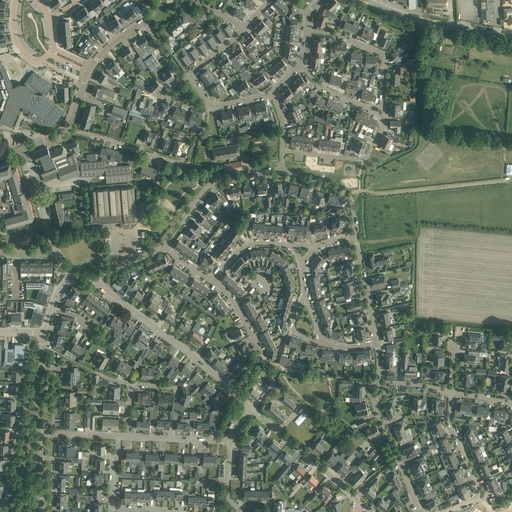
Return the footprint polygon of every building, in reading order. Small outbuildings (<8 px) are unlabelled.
[(61,0),(53,0),(49,3),(53,9),(59,4),(61,7),(66,3),(64,0),(62,1),(61,0)] [(94,0),(93,0),(89,3),(93,9),(91,10),(95,15),(97,13),(96,12),(101,9),(100,8),(94,0)] [(240,0),(241,0),(245,2),(243,5),(252,10),(255,3),(250,1),(249,0),(240,0)] [(282,2),(280,0),(276,0),(272,4),(276,8),(282,2)] [(336,8),(337,9),(341,5),(343,8),(346,5),(340,0),(339,0),(337,2),(335,0),(329,0),(329,1),(336,8)] [(480,0),(481,9),(482,19),(491,18),(490,8),(493,8),(492,0),(480,0)] [(130,4),(126,8),(133,18),(138,14),(133,8),(136,6),(132,1),(129,3),(130,4)] [(337,9),(336,8),(329,1),(325,5),(330,9),(327,12),(332,16),(338,10),(337,9)] [(286,6),(282,2),(276,8),(280,12),(286,6)] [(241,7),(234,4),(233,7),(236,9),(233,14),(242,19),(245,13),(240,10),(241,7)] [(290,9),(286,6),(280,12),(284,16),(290,9)] [(85,7),(80,11),(87,20),(92,17),(95,15),(91,10),(89,12),(85,7)] [(292,7),(290,9),(285,15),(289,18),(296,12),(292,7)] [(119,11),(118,12),(121,17),(124,15),(128,21),(130,20),(130,21),(133,19),(132,19),(133,18),(126,8),(120,12),(119,11)] [(78,17),(75,19),(80,26),(83,24),(81,22),(86,19),(87,20),(80,11),(75,14),(78,17)] [(335,17),(332,16),(327,12),(326,16),(319,13),(317,19),(326,22),(327,19),(331,20),(331,19),(334,20),(335,17)] [(116,18),(111,22),(118,30),(122,26),(117,20),(120,18),(116,13),(114,15),(116,18)] [(200,29),(203,23),(188,16),(187,18),(184,17),(183,17),(181,15),(177,18),(178,19),(167,28),(173,37),(181,31),(180,30),(188,24),(200,29)] [(61,24),(59,24),(60,27),(67,26),(71,26),(70,17),(63,17),(64,20),(61,21),(61,24)] [(325,27),(326,22),(317,19),(315,24),(322,26),(321,30),(328,31),(329,28),(325,27)] [(265,32),(269,28),(262,21),(258,25),(265,32)] [(355,33),(359,24),(354,22),(353,24),(345,21),(342,29),(350,32),(351,31),(355,33)] [(104,22),(102,24),(106,29),(108,27),(113,33),(118,30),(111,22),(107,25),(104,22)] [(234,33),(228,25),(223,29),(219,23),(215,25),(219,31),(223,37),(223,36),(226,35),(227,37),(234,33)] [(99,28),(94,32),(97,36),(96,36),(98,39),(99,39),(101,42),(102,41),(103,42),(106,39),(105,39),(106,38),(102,32),(105,30),(101,25),(98,27),(99,28)] [(265,32),(258,25),(254,29),(259,34),(257,36),(262,41),(265,39),(263,37),(263,36),(266,33),(265,32)] [(223,37),(219,31),(215,35),(210,29),(207,31),(211,37),(215,43),(215,42),(217,41),(219,43),(225,39),(223,36),(223,37)] [(374,33),(364,29),(360,37),(367,39),(368,39),(371,40),(374,33)] [(389,32),(382,29),(379,37),(382,39),(380,44),(387,48),(389,42),(390,43),(392,42),(393,41),(394,40),(394,38),(393,36),(388,34),(389,32)] [(201,35),(199,31),(188,39),(190,42),(201,35)] [(262,41),(258,37),(256,39),(251,34),(247,37),(254,44),(257,41),(260,43),(262,41)] [(216,45),(215,42),(215,43),(211,37),(206,41),(202,35),(198,37),(202,43),(206,49),(206,48),(208,47),(210,49),(216,45)] [(90,49),(96,42),(88,36),(83,42),(85,44),(82,47),(79,52),(80,53),(79,53),(83,55),(83,54),(87,56),(90,50),(89,50),(90,49)] [(137,41),(133,44),(135,46),(133,47),(135,48),(138,53),(140,56),(148,66),(151,71),(153,69),(160,64),(152,52),(154,51),(158,48),(155,44),(152,39),(148,42),(144,36),(138,41),(137,42),(137,41)] [(254,44),(247,37),(243,41),(249,46),(246,48),(251,53),(257,47),(254,44)] [(324,38),(317,37),(317,40),(313,40),(313,45),(322,46),(325,47),(326,41),(324,41),(324,38)] [(71,38),(61,39),(61,42),(63,42),(63,45),(66,45),(66,48),(73,47),(72,44),(71,44),(71,38)] [(206,49),(202,43),(197,47),(193,41),(190,43),(194,49),(198,54),(200,53),(201,55),(208,51),(206,48),(206,49)] [(339,54),(340,44),(335,43),(334,50),(331,50),(330,56),(334,56),(334,53),(339,54)] [(395,52),(394,53),(393,53),(393,54),(390,54),(390,61),(398,61),(398,58),(403,56),(401,51),(401,49),(403,48),(403,50),(404,51),(410,48),(412,47),(411,43),(393,50),(395,52)] [(345,44),(340,44),(339,54),(345,54),(345,56),(348,56),(348,49),(345,49),(345,44)] [(322,51),(322,46),(313,45),(312,50),(315,50),(315,53),(322,54),(322,51)] [(240,46),(236,49),(242,59),(244,57),(244,56),(244,55),(245,54),(240,46)] [(198,54),(194,49),(189,53),(185,47),(181,49),(185,55),(189,60),(191,59),(193,61),(199,57),(198,54)] [(122,53),(125,57),(125,58),(128,61),(132,58),(135,56),(132,53),(133,53),(132,52),(129,48),(124,51),(124,50),(122,52),(122,53)] [(243,60),(242,59),(236,49),(231,52),(238,61),(235,63),(238,67),(241,65),(240,62),(243,60)] [(348,57),(347,69),(350,69),(351,61),(356,62),(356,50),(354,49),(354,52),(351,52),(351,57),(348,57)] [(359,50),(356,50),(356,62),(361,62),(361,66),(364,66),(364,58),(361,58),(362,52),(359,52),(359,50)] [(256,58),(250,52),(247,54),(254,62),(255,62),(257,59),(256,58)] [(180,58),(176,53),(173,55),(180,66),(183,65),(184,67),(191,62),(189,60),(185,55),(180,58)] [(322,54),(315,53),(315,57),(311,56),(310,61),(320,63),(321,58),(322,54)] [(136,59),(133,61),(141,71),(148,66),(140,56),(136,59)] [(228,67),(232,63),(226,56),(222,59),(228,67)] [(375,56),(366,56),(365,64),(372,65),(371,74),(378,74),(378,59),(375,58),(375,56)] [(281,58),(277,62),(283,69),(287,65),(281,58)] [(169,69),(172,67),(167,59),(164,62),(169,69)] [(222,59),(218,62),(222,68),(220,69),(227,79),(230,77),(225,70),(224,69),(228,67),(222,59)] [(108,67),(106,69),(112,77),(116,74),(121,70),(117,66),(118,65),(113,60),(110,63),(109,63),(107,65),(108,65),(107,66),(108,67)] [(320,63),(310,61),(309,66),(313,67),(313,70),(322,71),(323,63),(320,63)] [(0,123),(1,124),(2,122),(11,125),(14,118),(15,119),(15,118),(18,110),(19,109),(17,109),(19,105),(23,106),(24,106),(22,111),(25,112),(25,111),(29,113),(28,116),(28,115),(35,119),(34,120),(34,121),(34,120),(42,125),(43,125),(43,124),(50,128),(49,129),(50,129),(53,122),(54,121),(56,122),(57,120),(58,120),(63,112),(63,111),(63,112),(57,108),(57,107),(57,106),(57,107),(53,104),(55,101),(55,102),(44,95),(48,89),(49,89),(50,89),(49,89),(52,85),(42,78),(40,79),(37,77),(38,75),(34,72),(33,73),(32,73),(32,74),(30,77),(29,77),(30,78),(26,84),(25,84),(22,84),(19,84),(18,84),(16,85),(12,87),(11,84),(9,81),(9,80),(10,80),(10,79),(8,74),(6,71),(6,70),(5,71),(1,62),(0,62),(0,123)] [(277,62),(273,66),(279,72),(283,69),(277,62)] [(268,66),(270,68),(269,69),(271,72),(275,76),(279,72),(273,66),(271,64),(268,66)] [(208,69),(206,65),(199,70),(202,73),(200,75),(202,77),(201,78),(202,80),(213,72),(210,69),(208,69)] [(404,67),(396,66),(396,73),(391,73),(390,75),(389,75),(389,77),(390,77),(390,84),(395,84),(398,84),(399,74),(404,74),(404,67)] [(263,68),(256,73),(258,76),(264,84),(268,81),(264,75),(267,73),(263,68)] [(151,71),(150,71),(155,79),(159,77),(153,69),(151,71)] [(168,69),(161,74),(167,83),(169,82),(169,83),(171,82),(170,81),(174,78),(168,69)] [(337,73),(337,72),(329,70),(327,76),(330,77),(329,84),(334,85),(336,75),(337,75),(337,73)] [(218,79),(217,78),(218,77),(214,73),(213,73),(213,72),(202,80),(204,82),(205,81),(207,84),(210,82),(211,84),(215,81),(218,79)] [(111,83),(117,86),(118,83),(118,82),(114,79),(108,76),(102,73),(98,80),(104,84),(106,79),(112,82),(111,83)] [(334,85),(339,86),(341,79),(344,80),(345,77),(345,74),(342,73),(342,74),(340,73),(337,73),(337,75),(336,75),(334,85)] [(243,81),(240,83),(246,91),(251,88),(247,84),(250,82),(247,78),(245,75),(241,78),(243,81)] [(264,84),(258,76),(255,78),(254,77),(252,78),(251,76),(249,78),(253,84),(255,82),(259,87),(264,84)] [(300,76),(297,79),(303,87),(307,84),(309,86),(312,84),(305,77),(303,79),(300,76)] [(362,77),(359,76),(358,80),(357,80),(355,82),(356,81),(353,80),(350,92),(356,93),(357,86),(360,87),(362,81),(362,77)] [(348,78),(345,77),(344,80),(343,83),(346,84),(345,91),(350,92),(353,80),(350,80),(349,78),(348,78)] [(301,89),(303,87),(297,79),(292,83),(295,86),(293,88),(299,95),(301,97),(304,95),(301,93),(303,91),(301,89)] [(156,80),(152,84),(160,91),(161,90),(160,89),(162,86),(156,80)] [(215,81),(211,84),(213,87),(210,89),(212,91),(211,92),(212,94),(223,86),(218,80),(215,81)] [(136,81),(134,85),(138,87),(142,90),(144,86),(136,81)] [(160,91),(149,81),(146,84),(147,85),(146,86),(148,89),(148,88),(155,94),(157,92),(158,93),(160,91)] [(360,87),(359,91),(362,92),(361,99),(366,100),(368,90),(365,90),(366,86),(364,86),(365,81),(362,81),(360,87)] [(235,85),(233,87),(237,92),(239,90),(242,94),(246,91),(240,83),(236,86),(235,85)] [(113,97),(114,93),(105,89),(104,91),(101,89),(94,86),(92,94),(102,98),(103,96),(103,95),(113,97)] [(224,93),(223,91),(225,89),(223,86),(212,94),(214,96),(215,95),(217,98),(219,96),(222,99),(227,95),(225,92),(224,93)] [(299,95),(293,88),(290,90),(288,87),(284,91),(291,98),(293,96),(294,97),(295,98),(296,98),(299,95)] [(128,97),(130,92),(120,88),(118,93),(128,97)] [(371,91),(368,90),(366,100),(371,101),(373,95),(376,95),(377,89),(372,88),(371,91)] [(291,98),(284,91),(280,94),(283,97),(280,99),(285,104),(287,102),(291,98)] [(151,105),(153,100),(148,98),(148,97),(144,96),(142,101),(141,101),(139,107),(141,108),(139,112),(152,116),(154,108),(154,106),(151,105)] [(319,107),(322,99),(318,96),(316,99),(313,97),(308,104),(313,107),(314,105),(319,107)] [(324,109),(327,101),(322,99),(319,107),(324,109)] [(328,99),(327,101),(324,107),(329,110),(333,101),(328,99)] [(329,110),(334,112),(338,104),(333,101),(329,110)] [(403,101),(397,101),(397,104),(390,104),(390,109),(403,110),(403,101)] [(86,103),(80,125),(89,128),(91,123),(92,123),(93,119),(92,119),(96,105),(91,104),(86,103)] [(153,114),(152,116),(157,118),(158,116),(161,117),(162,113),(167,114),(168,110),(170,105),(163,103),(162,105),(161,105),(160,107),(155,105),(154,110),(153,114)] [(265,103),(260,104),(262,115),(263,114),(263,118),(271,116),(270,108),(267,108),(265,103)] [(257,116),(262,115),(260,104),(254,105),(256,111),(253,111),(254,118),(257,117),(257,116)] [(333,115),(338,117),(343,106),(338,104),(334,112),(333,115)] [(125,118),(128,110),(125,109),(114,105),(111,113),(125,118)] [(291,111),(288,113),(290,118),(299,114),(302,112),(299,105),(296,106),(294,107),(290,108),(291,111)] [(255,121),(254,118),(253,111),(250,112),(249,106),(243,108),(245,118),(249,118),(250,122),(255,121)] [(173,114),(170,113),(168,119),(176,121),(177,118),(180,109),(175,107),(173,114)] [(245,118),(243,108),(238,109),(239,114),(236,115),(238,123),(237,121),(240,121),(240,119),(245,118)] [(181,123),(184,124),(186,118),(184,117),(186,111),(180,109),(177,118),(180,120),(180,123),(181,123)] [(402,115),(403,110),(390,109),(389,115),(396,115),(396,118),(403,119),(403,115),(402,115)] [(238,123),(236,115),(233,116),(232,110),(226,111),(229,125),(238,123)] [(222,118),(216,119),(218,126),(223,125),(224,126),(229,125),(226,111),(221,113),(222,118)] [(362,114),(357,111),(353,120),(350,118),(350,123),(352,124),(354,120),(358,122),(362,114)] [(193,127),(193,124),(196,114),(191,112),(189,119),(186,118),(184,124),(187,125),(193,127)] [(299,114),(290,118),(292,122),(295,121),(297,124),(301,122),(303,122),(306,121),(302,112),(299,114)] [(202,116),(196,114),(193,124),(196,125),(195,128),(201,129),(203,123),(200,123),(202,116)] [(367,116),(362,114),(358,122),(363,124),(367,116)] [(362,128),(367,130),(368,127),(372,118),(367,116),(363,124),(362,128)] [(377,121),(372,118),(368,127),(373,129),(377,121)] [(401,127),(401,121),(390,121),(390,127),(394,127),(394,131),(400,132),(400,127),(401,127)] [(145,135),(143,141),(148,143),(147,144),(153,146),(156,138),(156,136),(154,136),(154,135),(152,134),(151,135),(151,133),(146,131),(145,135)] [(292,134),(288,133),(287,140),(291,140),(290,145),(296,145),(297,136),(291,135),(292,134)] [(358,136),(356,135),(354,140),(356,141),(355,144),(365,148),(367,144),(361,141),(362,138),(358,136)] [(400,138),(392,135),(390,138),(384,135),(382,140),(391,144),(392,141),(395,143),(396,143),(397,143),(397,142),(398,142),(400,138)] [(170,141),(162,138),(159,148),(167,150),(170,141)] [(184,143),(176,140),(172,151),(180,154),(182,150),(183,151),(183,152),(186,153),(189,146),(184,144),(184,143)] [(389,149),(391,144),(382,140),(379,145),(386,148),(384,151),(390,153),(392,150),(389,149)] [(78,147),(76,141),(68,144),(71,150),(72,153),(76,151),(76,152),(79,150),(78,147)] [(226,146),(228,158),(240,156),(238,144),(226,146)] [(365,148),(355,144),(353,147),(351,146),(349,151),(355,154),(356,151),(362,154),(365,148)] [(47,147),(33,153),(37,161),(38,161),(41,168),(39,168),(45,182),(60,176),(62,181),(81,173),(81,177),(106,175),(106,182),(131,180),(130,165),(112,166),(107,167),(105,167),(105,160),(101,161),(96,161),(92,161),(80,162),(76,163),(73,164),(70,165),(63,146),(49,152),(47,147)] [(221,160),(228,158),(226,146),(211,149),(214,161),(217,160),(217,159),(220,159),(221,160)] [(107,167),(108,163),(112,151),(102,148),(99,155),(103,156),(101,161),(105,160),(105,167),(107,167)] [(120,162),(122,154),(112,151),(108,163),(107,167),(112,166),(113,165),(114,160),(120,162)] [(231,171),(242,169),(241,161),(229,163),(231,171)] [(10,163),(0,165),(0,166),(3,178),(4,178),(8,192),(6,192),(7,195),(5,196),(4,198),(5,199),(7,203),(11,204),(12,204),(15,216),(4,219),(7,228),(31,221),(31,220),(33,217),(34,217),(27,195),(26,196),(25,192),(23,192),(16,168),(11,169),(10,163)] [(154,178),(156,169),(143,165),(140,174),(154,178)] [(282,182),(275,182),(275,189),(272,189),(272,197),(278,197),(278,192),(282,192),(282,182)] [(128,187),(127,183),(97,186),(97,190),(91,190),(92,208),(89,208),(90,224),(98,223),(98,224),(119,223),(120,227),(130,227),(130,223),(136,223),(136,220),(137,220),(137,218),(139,218),(139,217),(142,217),(141,202),(135,202),(134,187),(128,187)] [(266,183),(257,184),(258,194),(267,193),(266,183)] [(244,193),(243,193),(243,197),(254,196),(253,188),(250,188),(250,184),(247,185),(247,184),(244,184),(244,185),(243,185),(244,193)] [(296,195),(298,186),(290,184),(287,194),(291,195),(291,193),(296,195)] [(240,195),(239,186),(229,187),(230,196),(240,195)] [(309,189),(302,187),(299,196),(305,198),(304,201),(309,203),(312,194),(308,193),(309,189)] [(324,193),(317,191),(315,196),(313,204),(319,206),(320,204),(324,206),(326,198),(325,198),(325,197),(323,196),(324,193)] [(56,201),(51,202),(57,229),(67,226),(66,222),(63,209),(62,209),(60,203),(71,200),(71,193),(62,194),(63,200),(60,200),(56,201)] [(226,201),(222,196),(220,198),(216,194),(208,200),(213,206),(220,200),(223,203),(226,201)] [(331,194),(329,194),(327,202),(334,204),(335,206),(340,202),(338,199),(336,197),(335,196),(330,195),(331,194)] [(342,204),(340,202),(335,206),(335,207),(335,214),(345,213),(345,212),(344,212),(343,207),(343,206),(342,204)] [(213,212),(216,209),(210,205),(208,208),(204,205),(204,206),(205,207),(202,211),(205,213),(211,217),(213,215),(210,213),(212,211),(213,212)] [(205,224),(206,225),(207,223),(205,221),(206,219),(213,224),(215,220),(211,217),(205,213),(203,216),(199,213),(198,214),(199,215),(197,218),(200,220),(205,224)] [(335,222),(331,223),(333,231),(341,230),(342,229),(340,228),(343,225),(344,227),(345,226),(345,217),(336,217),(336,221),(335,222)] [(194,222),(191,226),(194,228),(195,228),(200,232),(201,232),(202,229),(204,228),(208,231),(211,228),(206,225),(205,224),(200,220),(198,223),(194,221),(193,222),(194,222)] [(289,227),(285,227),(285,234),(288,235),(288,233),(294,234),(295,225),(295,222),(292,221),(292,223),(293,224),(293,225),(289,225),(289,227)] [(327,232),(330,231),(329,223),(324,224),(324,221),(319,222),(319,225),(321,233),(327,232)] [(243,231),(237,225),(233,230),(239,236),(243,231)] [(304,236),(304,235),(307,235),(307,234),(311,234),(310,226),(307,225),(307,226),(301,226),(301,234),(300,235),(304,236)] [(321,233),(319,225),(313,226),(313,225),(310,226),(311,234),(315,234),(321,233)] [(195,228),(194,228),(193,231),(189,228),(188,229),(189,230),(186,234),(195,240),(197,237),(195,236),(196,234),(198,235),(200,232),(195,228)] [(239,236),(233,230),(229,234),(230,235),(235,240),(239,236)] [(236,241),(235,240),(230,235),(226,240),(232,245),(236,241)] [(179,240),(174,247),(179,251),(184,244),(179,240)] [(228,250),(232,245),(226,240),(222,244),(228,250)] [(190,248),(184,244),(179,251),(185,255),(185,256),(190,249),(190,248)] [(228,250),(222,244),(218,249),(224,254),(228,250)] [(350,255),(348,245),(344,246),(344,248),(342,248),(344,260),(345,260),(344,260),(344,257),(348,256),(349,259),(351,258),(351,255),(350,255)] [(344,260),(342,248),(341,247),(337,248),(337,249),(335,250),(336,258),(341,257),(342,260),(344,260)] [(336,258),(335,250),(334,248),(330,249),(331,251),(328,251),(328,255),(325,256),(327,260),(329,259),(329,260),(336,258)] [(194,252),(190,249),(185,256),(190,259),(194,252)] [(224,254),(218,249),(216,251),(214,250),(212,252),(220,259),(224,254)] [(268,259),(271,253),(266,250),(261,251),(262,258),(266,257),(268,259)] [(199,255),(194,252),(190,259),(194,262),(199,255)] [(272,261),(276,254),(271,252),(271,253),(268,259),(269,259),(272,261)] [(247,262),(249,260),(251,259),(250,253),(245,253),(242,257),(247,262)] [(391,266),(388,256),(382,258),(382,257),(374,259),(373,253),(367,254),(371,269),(376,267),(376,266),(381,265),(381,264),(384,264),(385,267),(391,266)] [(277,264),(281,258),(281,257),(276,254),(272,261),(277,264)] [(316,257),(313,260),(322,266),(326,260),(327,260),(325,256),(322,258),(319,255),(317,258),(316,257)] [(165,256),(159,259),(163,266),(168,264),(169,266),(172,265),(169,258),(166,259),(165,256)] [(204,257),(199,264),(206,269),(208,268),(207,266),(211,266),(211,268),(212,268),(218,262),(211,256),(208,259),(207,259),(204,257)] [(247,263),(247,262),(241,257),(236,262),(243,268),(247,263)] [(280,266),(281,268),(287,265),(285,261),(281,258),(277,264),(280,266)] [(163,266),(159,259),(154,261),(157,269),(163,266)] [(317,272),(322,266),(313,260),(311,264),(312,265),(311,267),(314,269),(314,273),(318,274),(317,272)] [(152,271),(157,269),(154,261),(148,264),(149,266),(146,267),(149,274),(152,272),(152,271)] [(243,268),(236,262),(231,267),(238,273),(243,268)] [(352,274),(350,266),(346,267),(346,264),(337,266),(339,273),(343,272),(344,276),(352,274)] [(279,269),(280,274),(283,273),(290,270),(288,265),(287,265),(281,268),(279,269)] [(174,276),(178,269),(173,266),(169,273),(174,276)] [(179,279),(183,272),(178,269),(174,276),(179,279)] [(138,270),(131,273),(133,277),(135,279),(141,272),(138,270)] [(130,275),(129,272),(124,275),(125,275),(117,279),(116,277),(113,280),(115,282),(112,285),(118,290),(123,285),(121,284),(127,281),(127,280),(128,279),(130,275)] [(185,286),(189,280),(187,278),(189,275),(183,272),(179,279),(184,282),(183,285),(185,286)] [(232,278),(227,273),(221,280),(226,284),(232,278)] [(318,274),(314,273),(314,276),(310,277),(311,280),(309,280),(310,284),(311,284),(320,283),(318,276),(318,274)] [(285,278),(287,283),(293,281),(294,280),(292,275),(285,278)] [(387,284),(384,275),(378,277),(371,279),(373,287),(387,284)] [(237,283),(232,278),(226,284),(231,289),(237,283)] [(342,288),(343,289),(355,286),(354,280),(348,281),(347,278),(337,280),(338,283),(341,283),(344,283),(345,287),(342,288)] [(193,292),(199,282),(194,279),(192,282),(189,280),(185,286),(190,289),(192,287),(195,289),(193,291),(193,292)] [(400,286),(398,280),(391,281),(393,288),(400,286)] [(287,289),(295,291),(293,291),(295,286),(293,281),(287,283),(288,286),(287,289)] [(200,292),(204,285),(199,282),(193,292),(198,295),(200,292)] [(42,287),(41,290),(39,290),(36,300),(45,302),(48,292),(47,292),(49,285),(41,283),(26,283),(26,289),(27,289),(27,287),(41,287),(42,287)] [(241,287),(237,283),(231,289),(235,293),(241,287)] [(321,288),(320,283),(311,284),(312,287),(310,287),(311,291),(312,291),(329,288),(328,286),(324,287),(321,288)] [(72,286),(69,290),(77,296),(80,292),(82,294),(84,291),(77,285),(75,288),(72,286)] [(206,298),(212,292),(209,290),(210,288),(204,285),(200,292),(205,295),(204,297),(206,298)] [(357,293),(355,286),(343,289),(344,296),(345,299),(352,298),(351,294),(357,293)] [(245,290),(241,287),(235,293),(239,296),(245,290)] [(69,296),(66,300),(75,304),(76,303),(77,301),(74,299),(77,296),(69,290),(66,294),(69,296)] [(145,293),(142,291),(141,293),(137,290),(133,297),(139,302),(145,293)] [(312,291),(313,294),(311,294),(312,298),(322,297),(325,297),(325,294),(322,295),(321,290),(312,291)] [(82,302),(87,306),(94,296),(89,292),(87,295),(82,302)] [(161,300),(162,298),(157,295),(153,292),(147,300),(151,302),(148,307),(155,312),(158,307),(163,310),(169,301),(165,298),(163,301),(161,300)] [(221,298),(218,293),(215,295),(212,292),(206,298),(212,305),(215,303),(221,298)] [(376,295),(377,299),(376,299),(378,306),(383,305),(383,306),(391,304),(389,294),(385,295),(385,293),(376,295)] [(87,306),(92,309),(99,300),(94,296),(87,306)] [(249,296),(241,300),(245,308),(253,304),(249,296)] [(218,308),(225,303),(221,298),(215,303),(218,308)] [(326,303),(324,298),(316,301),(317,304),(316,305),(317,309),(319,308),(329,304),(329,302),(326,303)] [(74,308),(75,304),(66,300),(64,305),(62,304),(60,309),(69,311),(71,307),(74,308)] [(92,309),(97,313),(104,304),(99,300),(92,309)] [(360,308),(358,300),(346,303),(348,311),(360,308)] [(31,320),(40,322),(42,312),(41,312),(43,305),(30,301),(24,301),(24,305),(24,307),(25,307),(25,306),(29,306),(36,308),(36,310),(34,310),(31,320)] [(229,307),(225,303),(218,308),(222,312),(216,317),(219,318),(228,312),(226,310),(229,307)] [(97,313),(103,317),(110,308),(104,304),(97,313)] [(256,310),(253,304),(245,308),(248,314),(256,310)] [(291,307),(290,307),(282,304),(283,304),(281,310),(289,312),(291,307)] [(330,305),(329,304),(319,308),(320,311),(318,311),(320,315),(321,315),(332,311),(331,309),(328,310),(327,306),(330,305)] [(164,318),(168,321),(167,322),(170,324),(171,323),(174,319),(175,318),(171,315),(174,311),(172,310),(173,308),(169,305),(168,307),(165,311),(168,313),(164,318)] [(259,315),(256,310),(248,314),(251,319),(253,318),(261,314),(259,315)] [(8,311),(8,319),(8,321),(10,321),(11,321),(11,323),(16,323),(16,312),(12,312),(12,311),(8,311)] [(16,312),(16,323),(21,323),(21,321),(22,321),(24,321),(24,311),(20,311),(20,313),(20,314),(17,314),(16,314),(16,312)] [(332,311),(321,315),(322,317),(321,318),(322,322),(331,318),(331,319),(335,318),(334,315),(330,316),(329,312),(332,311)] [(379,314),(381,325),(390,323),(388,312),(379,314)] [(358,322),(363,321),(361,315),(359,315),(358,313),(350,315),(351,319),(353,319),(354,324),(353,324),(353,326),(359,325),(358,322)] [(264,320),(261,314),(253,318),(256,324),(264,320)] [(62,315),(61,318),(58,317),(57,322),(66,324),(67,320),(70,321),(71,319),(71,317),(62,315)] [(120,331),(125,323),(114,317),(109,325),(115,328),(114,336),(116,337),(120,331)] [(197,342),(201,345),(203,343),(201,341),(203,338),(200,336),(202,334),(204,331),(200,328),(203,324),(200,323),(201,321),(202,319),(199,318),(192,330),(194,332),(190,337),(197,342)] [(265,319),(264,320),(256,324),(258,327),(257,328),(259,333),(267,329),(267,328),(268,328),(266,325),(268,324),(265,319)] [(331,324),(330,321),(324,323),(325,326),(324,326),(325,328),(323,329),(324,333),(326,332),(328,337),(332,331),(330,324),(331,324)] [(57,322),(56,327),(58,328),(58,331),(67,333),(67,331),(68,330),(65,329),(66,324),(57,322)] [(132,339),(137,330),(133,328),(134,327),(126,322),(125,323),(120,331),(116,337),(114,342),(118,344),(122,338),(121,337),(122,335),(121,334),(123,332),(129,335),(130,335),(129,337),(132,339)] [(187,332),(191,326),(186,322),(184,324),(181,323),(178,328),(184,332),(185,330),(187,332)] [(353,326),(354,331),(354,335),(365,333),(364,327),(360,328),(359,325),(353,326)] [(244,336),(240,329),(228,334),(227,332),(222,334),(225,341),(230,338),(233,336),(235,340),(244,336)] [(389,341),(394,340),(392,329),(383,331),(384,340),(389,339),(389,341)] [(270,336),(267,330),(260,334),(262,340),(270,336)] [(340,332),(332,331),(328,337),(334,338),(333,340),(337,340),(337,338),(339,338),(340,337),(343,337),(344,331),(340,330),(340,332)] [(431,330),(430,337),(432,337),(434,340),(434,344),(438,344),(439,345),(440,344),(441,344),(442,339),(443,338),(441,336),(443,334),(443,332),(444,332),(443,332),(438,331),(434,331),(431,330)] [(58,331),(57,333),(54,333),(53,338),(62,340),(63,336),(66,337),(66,335),(67,333),(58,331)] [(150,338),(142,332),(139,335),(141,336),(135,344),(140,348),(143,345),(145,347),(148,342),(147,342),(150,338)] [(364,338),(366,338),(365,333),(354,335),(354,338),(355,338),(356,343),(365,341),(364,338)] [(465,337),(465,345),(468,345),(468,348),(475,349),(475,346),(476,342),(480,343),(480,339),(481,336),(481,335),(477,335),(472,334),(472,335),(471,338),(465,337)] [(273,341),(270,336),(262,340),(265,345),(273,341)] [(289,341),(286,340),(284,346),(290,348),(290,345),(294,346),(296,338),(291,337),(289,341)] [(53,338),(52,342),(54,343),(53,346),(60,348),(63,349),(64,345),(61,344),(62,340),(53,338)] [(73,338),(68,346),(71,348),(69,351),(74,353),(79,345),(75,343),(77,340),(76,340),(73,338)] [(301,340),(296,338),(294,346),(296,347),(296,350),(298,350),(297,352),(300,353),(302,346),(300,346),(301,340)] [(511,340),(504,339),(503,343),(500,343),(499,350),(508,352),(509,348),(511,348),(511,340)] [(242,341),(236,344),(239,349),(240,348),(243,354),(250,351),(246,343),(243,344),(242,341)] [(277,349),(273,341),(265,345),(268,351),(277,349)] [(156,343),(152,349),(149,347),(147,353),(150,355),(153,350),(162,357),(167,351),(156,343)] [(300,353),(300,356),(302,356),(302,353),(305,354),(306,357),(308,357),(309,353),(310,353),(312,345),(307,343),(305,347),(302,346),(300,353)] [(22,357),(24,357),(24,353),(24,345),(15,345),(15,347),(13,348),(13,349),(6,349),(5,363),(13,363),(13,358),(15,357),(15,356),(16,356),(15,359),(20,359),(20,357),(22,357),(22,358),(22,357)] [(82,348),(79,345),(74,353),(78,356),(79,354),(81,354),(82,355),(87,347),(84,345),(82,348)] [(317,347),(312,345),(310,353),(313,354),(312,356),(317,358),(319,352),(316,351),(317,347)] [(205,355),(205,356),(207,358),(208,358),(210,360),(214,356),(216,358),(221,352),(217,348),(214,352),(210,349),(209,351),(208,350),(205,354),(206,354),(205,355)] [(398,361),(398,358),(395,357),(395,353),(393,353),(393,348),(387,348),(387,350),(387,352),(387,353),(385,353),(386,361),(392,361),(398,361)] [(277,349),(268,351),(267,357),(275,358),(277,349)] [(322,353),(319,352),(317,358),(317,359),(322,360),(322,361),(322,362),(324,362),(325,362),(326,361),(328,351),(323,349),(322,353)] [(366,350),(361,351),(363,362),(367,361),(367,364),(374,362),(374,357),(371,357),(369,350),(366,351),(366,350)] [(442,358),(443,351),(435,350),(435,354),(434,354),(433,362),(437,362),(437,364),(444,365),(444,361),(445,358),(442,358)] [(334,352),(328,351),(326,361),(326,362),(327,363),(329,363),(330,363),(331,362),(334,363),(336,357),(333,356),(334,352)] [(356,356),(353,357),(354,363),(363,362),(361,351),(355,352),(356,356)] [(479,356),(479,352),(471,351),(470,355),(464,354),(464,362),(471,362),(471,363),(474,363),(475,356),(479,356)] [(506,353),(498,352),(498,357),(502,357),(500,368),(508,370),(509,363),(510,363),(511,359),(505,358),(506,353)] [(103,368),(109,358),(100,353),(98,356),(97,355),(93,362),(103,368)] [(339,358),(336,357),(334,363),(337,364),(339,364),(340,364),(341,365),(343,365),(344,365),(344,364),(345,353),(339,353),(339,358)] [(354,363),(353,357),(350,358),(350,353),(345,353),(344,364),(350,364),(354,363)] [(166,357),(159,367),(161,369),(164,366),(164,367),(166,365),(168,367),(170,364),(174,367),(167,376),(169,378),(179,366),(177,364),(179,360),(172,355),(169,359),(166,357)] [(236,358),(237,359),(244,365),(247,361),(239,355),(236,358)] [(139,363),(133,359),(130,364),(131,364),(131,366),(135,368),(139,363)] [(216,360),(212,364),(218,369),(224,361),(222,359),(220,361),(217,359),(216,360)] [(233,365),(239,370),(244,365),(237,359),(233,365)] [(224,361),(218,369),(223,373),(226,370),(228,368),(225,365),(227,363),(224,361)] [(387,370),(394,370),(394,365),(393,365),(392,361),(386,361),(386,368),(387,368),(387,370)] [(123,365),(119,363),(115,371),(126,377),(130,369),(127,368),(129,365),(124,362),(123,365)] [(180,365),(179,366),(169,378),(172,381),(177,374),(181,377),(184,373),(187,375),(192,370),(185,364),(183,367),(180,365)] [(227,371),(234,376),(239,370),(233,365),(227,371)] [(66,383),(75,384),(76,372),(77,372),(77,368),(71,367),(71,371),(66,371),(66,375),(67,375),(67,383),(66,383)] [(154,368),(142,367),(142,378),(149,378),(149,377),(150,377),(150,380),(154,380),(154,368)] [(405,372),(404,377),(416,378),(416,371),(416,367),(409,367),(409,371),(405,370),(405,372)] [(438,367),(427,367),(427,369),(431,369),(431,371),(432,371),(432,373),(430,373),(430,378),(434,379),(443,380),(443,378),(444,378),(444,375),(443,375),(443,371),(437,371),(438,367)] [(20,380),(21,371),(9,370),(9,374),(12,374),(12,380),(20,380)] [(189,381),(192,384),(195,381),(197,384),(199,381),(203,378),(200,375),(200,374),(200,373),(199,372),(198,372),(197,373),(197,372),(193,376),(191,378),(189,381)] [(474,373),(462,373),(462,383),(474,383),(474,373)] [(510,377),(500,375),(497,389),(508,391),(510,377)] [(270,376),(263,387),(269,391),(276,380),(270,376)] [(99,377),(93,377),(93,385),(108,386),(108,381),(99,381),(99,377)] [(201,391),(203,393),(204,392),(207,395),(209,393),(211,392),(214,388),(214,387),(214,386),(214,385),(213,385),(212,385),(211,385),(208,382),(205,386),(202,389),(201,391)] [(199,387),(197,384),(191,390),(194,393),(199,387)] [(9,385),(9,388),(9,393),(20,393),(20,386),(9,385)] [(258,388),(256,385),(249,393),(255,399),(260,394),(256,390),(258,388)] [(366,385),(356,385),(356,391),(353,391),(353,396),(364,396),(365,389),(366,385)] [(120,387),(109,387),(109,398),(119,398),(120,387)] [(74,397),(74,392),(69,392),(67,391),(67,392),(66,392),(65,405),(76,405),(76,397),(74,397)] [(183,392),(179,402),(187,405),(191,395),(183,392)] [(225,398),(219,392),(212,401),(215,403),(218,406),(220,403),(225,398)] [(138,394),(138,403),(150,404),(150,394),(146,394),(146,395),(138,394)] [(170,404),(171,395),(159,394),(158,403),(170,404)] [(297,404),(284,395),(280,400),(292,410),(297,404)] [(418,409),(421,409),(426,409),(426,402),(421,402),(421,398),(413,398),(413,409),(413,412),(418,413),(418,409)] [(396,404),(394,399),(386,402),(387,405),(384,406),(387,412),(395,409),(394,405),(396,404)] [(440,399),(432,399),(431,409),(435,409),(435,415),(444,415),(444,408),(445,401),(440,401),(440,399)] [(15,409),(15,408),(16,408),(16,407),(16,406),(16,405),(15,405),(15,400),(6,400),(6,404),(5,404),(4,404),(4,407),(5,408),(7,408),(7,409),(10,409),(12,409),(15,409)] [(456,403),(454,413),(459,413),(464,414),(466,404),(466,402),(464,402),(461,401),(460,404),(456,403)] [(365,402),(353,405),(354,411),(357,411),(367,408),(365,402)] [(119,404),(104,403),(103,413),(118,414),(118,412),(118,404),(119,404)] [(288,417),(272,403),(265,411),(270,415),(271,413),(275,417),(276,416),(278,418),(277,419),(282,424),(288,417)] [(469,404),(466,404),(464,414),(464,415),(467,415),(469,415),(473,416),(474,409),(471,408),(472,403),(469,403),(469,404)] [(477,409),(474,409),(473,416),(476,417),(476,416),(478,416),(479,414),(481,415),(483,407),(480,406),(481,405),(478,404),(477,409)] [(486,418),(489,419),(491,412),(488,411),(489,406),(486,406),(485,407),(483,407),(481,415),(484,415),(483,418),(486,418)] [(367,408),(357,411),(358,417),(368,415),(367,408)] [(493,417),(498,418),(500,410),(497,409),(498,408),(495,408),(494,412),(491,412),(489,419),(489,421),(492,422),(492,420),(493,420),(493,417)] [(396,412),(395,409),(387,412),(386,413),(388,419),(392,417),(394,420),(402,416),(399,410),(396,412)] [(500,410),(498,418),(504,419),(503,423),(506,424),(508,414),(505,414),(506,410),(503,409),(502,410),(500,410)] [(74,420),(78,420),(78,413),(65,412),(65,420),(66,420),(66,426),(65,426),(65,427),(74,427),(74,420)] [(211,413),(210,413),(210,421),(218,421),(218,413),(216,413),(211,413)] [(14,424),(15,415),(2,414),(1,419),(5,419),(5,423),(14,424)] [(118,430),(118,420),(103,419),(103,429),(118,430)] [(357,423),(354,424),(355,428),(358,426),(366,423),(364,419),(357,423)] [(406,425),(404,420),(395,424),(397,426),(394,428),(397,433),(397,434),(405,430),(403,427),(406,425)] [(433,430),(442,426),(440,421),(431,425),(433,430)] [(379,433),(377,429),(377,428),(377,426),(376,426),(375,425),(371,427),(371,426),(365,428),(370,438),(373,436),(379,433)] [(477,426),(468,425),(467,429),(468,429),(467,432),(468,432),(469,433),(463,435),(466,440),(475,436),(478,435),(476,430),(477,426)] [(431,431),(432,434),(434,439),(444,435),(443,432),(444,432),(442,426),(433,430),(431,431)] [(263,442),(261,441),(266,435),(263,432),(264,431),(259,427),(257,430),(258,431),(255,434),(259,437),(256,440),(259,442),(257,443),(258,444),(260,446),(263,442)] [(329,430),(326,428),(320,435),(323,438),(329,430)] [(509,434),(507,429),(496,434),(497,436),(499,435),(500,438),(509,434)] [(4,430),(0,430),(0,433),(2,434),(1,438),(9,438),(9,430),(4,430)] [(406,433),(405,430),(397,434),(397,433),(395,434),(398,440),(402,438),(403,441),(411,437),(409,432),(406,433)] [(511,439),(509,434),(500,438),(502,440),(500,441),(501,444),(511,439)] [(440,446),(448,442),(446,437),(445,437),(444,435),(434,439),(436,444),(439,443),(440,446)] [(475,436),(466,440),(468,445),(474,442),(475,445),(481,443),(487,440),(486,437),(479,438),(478,435),(475,436)] [(327,444),(321,439),(318,443),(314,448),(320,453),(327,444)] [(270,440),(266,444),(269,446),(271,449),(268,452),(271,454),(272,455),(275,452),(279,447),(277,444),(277,443),(273,440),(271,442),(270,440)] [(442,454),(450,451),(449,448),(451,448),(448,442),(440,446),(441,449),(440,449),(442,454)] [(481,443),(475,445),(477,448),(470,451),(472,456),(481,452),(484,451),(481,443)] [(0,454),(2,455),(3,452),(8,453),(8,445),(0,444),(0,454)] [(60,444),(59,454),(64,454),(66,454),(74,455),(74,447),(68,447),(68,445),(60,444)] [(507,444),(502,447),(505,454),(508,453),(511,451),(511,444),(508,447),(507,444)] [(105,445),(94,445),(94,448),(97,449),(97,453),(105,453),(105,445)] [(415,449),(413,445),(404,450),(407,457),(417,453),(420,451),(419,447),(415,449)] [(356,450),(353,447),(346,455),(344,457),(348,460),(354,452),(356,450)] [(369,455),(362,448),(360,451),(367,457),(368,456),(374,461),(380,455),(375,449),(369,455)] [(249,451),(242,451),(242,454),(240,454),(239,460),(247,460),(247,454),(249,454),(249,451)] [(444,457),(445,459),(443,460),(443,462),(443,463),(444,463),(455,458),(453,453),(451,453),(450,451),(442,454),(440,455),(441,458),(444,457)] [(481,452),(472,456),(474,461),(481,458),(482,461),(488,459),(484,451),(481,452)] [(332,454),(327,459),(333,465),(338,459),(337,459),(338,458),(341,460),(344,457),(346,455),(343,452),(339,456),(338,455),(335,457),(332,454)] [(282,453),(275,461),(281,466),(282,464),(285,461),(288,464),(289,462),(293,458),(286,453),(284,455),(282,453)] [(355,465),(359,469),(367,459),(363,456),(361,458),(355,465)] [(426,462),(424,457),(414,461),(416,463),(412,465),(414,469),(414,470),(414,469),(415,471),(414,471),(415,472),(417,476),(425,472),(421,464),(426,462)] [(79,462),(79,458),(71,458),(71,462),(69,462),(59,461),(61,462),(60,466),(59,466),(58,471),(67,472),(67,468),(68,468),(69,465),(74,465),(74,462),(79,462)] [(457,463),(455,458),(444,463),(446,468),(445,468),(445,469),(446,471),(452,469),(455,468),(454,465),(457,463)] [(104,459),(97,459),(96,459),(92,459),(92,462),(96,463),(96,468),(104,468),(104,459)] [(482,461),(481,461),(482,464),(478,466),(479,469),(478,470),(479,472),(492,466),(488,468),(487,465),(490,464),(488,459),(482,461)] [(350,466),(346,462),(344,464),(343,464),(338,469),(343,474),(350,466)] [(305,470),(299,464),(294,469),(291,474),(295,477),(295,476),(298,478),(301,475),(305,470)] [(498,468),(493,470),(492,466),(479,472),(480,473),(481,473),(482,476),(492,472),(493,475),(500,472),(498,468)] [(280,473),(275,479),(278,481),(278,482),(283,475),(288,469),(285,467),(280,473)] [(455,477),(463,474),(462,473),(461,472),(459,469),(453,472),(452,469),(446,471),(444,472),(445,474),(447,473),(448,476),(453,474),(455,477)] [(356,486),(366,475),(363,472),(360,470),(350,481),(350,482),(352,483),(353,483),(353,484),(353,485),(355,486),(356,486)] [(396,474),(394,472),(388,476),(391,481),(389,482),(391,484),(399,480),(397,477),(398,477),(396,474)] [(102,474),(95,474),(94,478),(91,478),(91,482),(101,483),(102,474)] [(464,479),(462,476),(463,474),(455,477),(456,480),(450,482),(451,485),(452,487),(459,485),(460,484),(459,481),(464,479)] [(488,480),(484,482),(486,485),(485,486),(485,487),(498,482),(494,474),(487,478),(488,480)] [(308,487),(306,490),(308,492),(311,495),(314,492),(311,489),(314,486),(315,485),(318,481),(311,475),(308,479),(307,480),(311,484),(308,487)] [(380,479),(377,477),(370,484),(372,486),(366,493),(372,499),(376,494),(373,491),(376,487),(374,485),(380,479)] [(430,482),(427,477),(423,479),(419,481),(420,483),(417,485),(418,487),(417,487),(419,491),(428,487),(427,484),(430,482)] [(293,489),(298,484),(294,480),(290,486),(293,489)] [(400,481),(399,480),(391,484),(393,486),(394,486),(397,491),(403,487),(402,484),(400,481)] [(498,482),(485,487),(486,489),(487,489),(489,492),(492,490),(494,494),(502,491),(498,482)] [(458,489),(460,493),(469,489),(467,488),(466,485),(460,487),(459,485),(452,487),(453,490),(458,489)] [(332,496),(329,494),(330,492),(324,486),(319,491),(323,495),(320,498),(326,503),(332,496)] [(433,489),(431,486),(428,487),(419,491),(421,495),(422,495),(423,497),(425,495),(427,498),(437,493),(435,488),(433,489)] [(101,493),(101,488),(91,488),(89,488),(88,488),(87,488),(87,492),(93,493),(93,496),(101,496),(102,495),(102,494),(101,493)] [(460,493),(457,495),(458,499),(460,503),(465,500),(464,498),(470,495),(469,492),(470,490),(469,489),(460,493)] [(183,490),(183,491),(176,491),(175,499),(182,499),(185,499),(185,493),(185,490),(183,490)] [(394,490),(390,493),(393,498),(392,499),(395,502),(399,497),(394,490)] [(318,494),(315,491),(301,507),(304,509),(318,494)] [(144,501),(146,501),(146,502),(150,502),(150,501),(150,498),(153,499),(153,493),(144,492),(144,501)] [(57,496),(57,508),(62,508),(64,508),(64,500),(67,500),(67,496),(64,495),(64,494),(60,493),(60,496),(57,496)] [(185,502),(188,503),(188,504),(194,504),(195,496),(195,493),(192,493),(192,494),(189,494),(189,493),(185,493),(185,499),(185,502)] [(336,495),(328,502),(331,509),(330,510),(330,511),(334,511),(336,511),(341,510),(340,507),(341,507),(340,501),(338,502),(336,495)] [(431,498),(426,500),(427,503),(426,503),(429,510),(437,506),(436,502),(438,501),(436,495),(431,498)] [(402,500),(406,505),(409,504),(411,503),(409,497),(407,498),(406,497),(402,499),(402,500)] [(381,507),(383,509),(387,506),(388,504),(391,501),(388,499),(385,502),(382,499),(377,504),(378,504),(377,505),(380,508),(381,507)] [(274,503),(274,509),(285,509),(286,501),(279,501),(279,503),(274,503)] [(93,503),(90,503),(90,506),(92,506),(91,511),(101,511),(102,504),(95,503),(93,503)]
